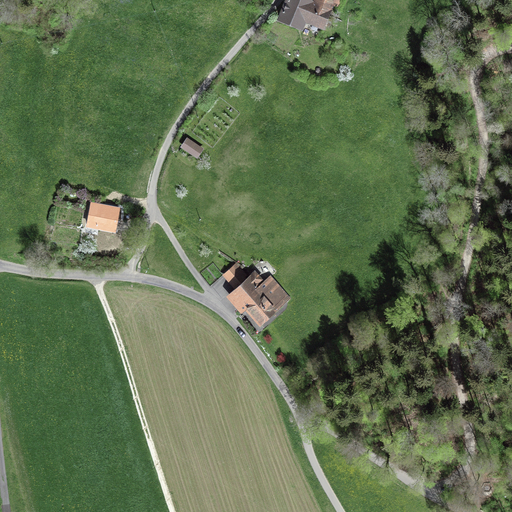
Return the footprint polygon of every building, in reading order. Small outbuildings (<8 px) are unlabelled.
[(314,0),(313,4),(303,0),(287,0),(279,19),(301,28),(304,20),(322,28),(333,0),(314,0)] [(196,157),(201,150),(187,140),(182,147),(196,157)] [(87,225),(113,231),(117,209),(91,204),(87,225)] [(224,274),(234,286),(245,276),(235,265),(224,274)] [(230,295),(233,292),(261,324),(289,300),(270,277),(263,283),(254,272),(229,294),(230,295)]
